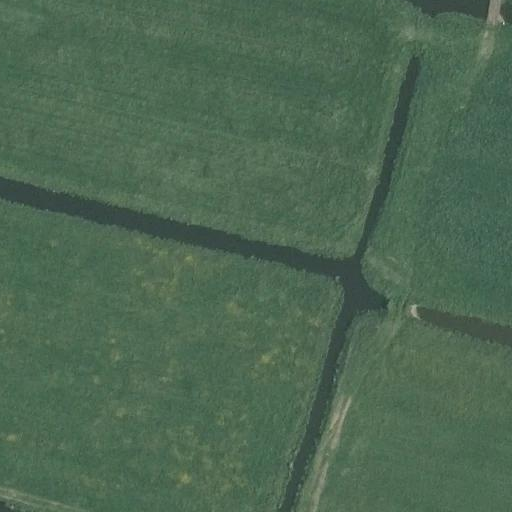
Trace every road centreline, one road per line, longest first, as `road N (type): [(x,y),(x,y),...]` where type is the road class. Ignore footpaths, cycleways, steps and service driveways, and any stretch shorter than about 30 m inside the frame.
road 1 (track): [(338,242),(387,261),(427,141),(480,77),(498,0)]
road 2 (track): [(387,261),(400,278),(394,336),(326,452),(306,511)]
